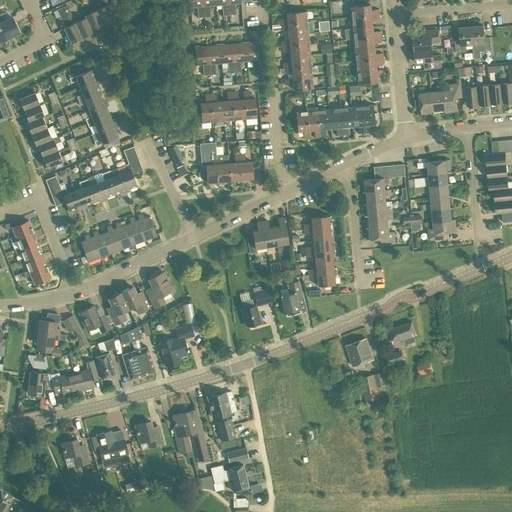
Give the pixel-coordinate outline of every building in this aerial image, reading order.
[(68,9),(69,9),(74,6),(71,0),(65,3),(66,5),(68,9)] [(198,18),(204,17),(202,0),(189,0),(190,8),(197,7),(198,18)] [(210,6),(216,5),(215,0),(202,0),(204,17),(210,17),(210,6)] [(223,16),(229,15),(228,0),(215,0),(216,5),(222,5),(223,16)] [(228,0),(229,15),(235,15),(235,4),(241,3),(240,0),(228,0)] [(96,10),(104,25),(115,20),(108,4),(96,10)] [(350,17),(379,15),(378,9),(370,10),(370,4),(350,6),(351,15),(350,16),(350,17)] [(75,22),(69,9),(68,9),(66,5),(57,10),(65,27),(63,28),(70,44),(82,38),(75,22)] [(93,31),(104,25),(96,10),(85,15),(93,31)] [(307,22),(308,22),(308,20),(307,20),(306,11),(287,13),(287,18),(279,19),(279,25),(307,22)] [(0,13),(0,16),(10,38),(20,33),(12,17),(6,20),(3,13),(0,13)] [(93,32),(93,31),(85,15),(85,16),(85,17),(75,22),(82,38),(93,32)] [(352,28),(372,26),(371,21),(379,20),(379,15),(350,17),(350,20),(352,21),(352,28)] [(0,41),(0,42),(10,38),(0,16),(0,41)] [(289,35),(308,33),(307,24),(308,24),(308,22),(307,22),(279,25),(280,30),(288,29),(289,35)] [(470,26),(472,44),(473,44),(473,48),(474,59),(481,58),(480,51),(491,50),(490,37),(484,38),(483,25),(470,26)] [(352,39),(381,37),(380,31),(372,32),(372,26),(352,28),(353,36),(352,38),(352,39)] [(460,40),(454,41),(455,53),(467,52),(466,49),(473,48),(473,44),(472,44),(470,26),(459,27),(460,40)] [(415,51),(432,50),(431,42),(439,42),(438,30),(426,31),(426,37),(414,39),(415,51)] [(501,44),(511,43),(511,31),(501,32),(501,44)] [(336,41),(348,40),(347,32),(335,34),(336,41)] [(281,47),(310,44),(310,42),(309,42),(308,33),(289,35),(289,40),(281,41),(281,47)] [(355,50),(374,48),(373,43),(381,42),(381,37),(352,39),(352,42),(354,42),(355,50)] [(245,43),(246,61),(253,61),(253,71),(260,71),(258,42),(245,43)] [(240,62),(246,61),(245,43),(232,44),(235,73),(241,72),(240,62)] [(332,53),(330,43),(320,44),(321,54),(332,53)] [(228,73),(235,73),(232,44),(220,45),(221,63),(228,63),(228,73)] [(291,57),(310,55),(309,46),(310,46),(310,44),(281,47),(282,52),(290,51),(291,57)] [(215,64),(221,63),(220,45),(207,46),(209,75),(216,74),(215,64)] [(203,75),(209,75),(207,46),(194,47),(196,65),(202,65),(203,75)] [(354,61),(383,59),(383,53),(374,54),(374,48),(355,50),(355,58),(354,59),(354,61)] [(432,50),(415,51),(416,63),(425,62),(426,70),(443,68),(441,54),(432,55),(432,50)] [(283,69),(312,66),(312,64),(311,64),(310,55),(291,57),(291,62),(283,63),(283,69)] [(376,70),(376,65),(384,64),(383,59),(354,61),(355,64),(356,65),(357,72),(376,70)] [(455,68),(464,67),(463,59),(454,59),(455,68)] [(312,66),(283,69),(284,74),(292,73),(292,78),(292,79),(312,77),(311,68),(312,68),(312,66)] [(459,76),(471,75),(470,67),(458,68),(459,76)] [(79,87),(96,81),(92,69),(75,76),(69,78),(71,83),(77,81),(79,87)] [(376,70),(357,72),(358,83),(377,82),(377,76),(385,75),(384,69),(376,70)] [(292,79),(292,78),(284,79),(285,85),(293,84),(293,90),(313,88),(312,77),(292,79)] [(462,89),(461,78),(455,79),(456,83),(448,84),(449,90),(443,90),(445,109),(457,107),(456,98),(463,97),(462,89)] [(78,101),(101,92),(96,81),(79,87),(82,94),(76,97),(78,101)] [(480,106),(478,86),(477,82),(473,82),(473,86),(463,87),(465,105),(467,105),(467,107),(480,106)] [(511,82),(509,83),(501,84),(503,103),(511,102),(511,82)] [(443,90),(443,84),(436,85),(437,91),(431,92),(433,110),(445,109),(443,90)] [(491,104),(503,103),(501,84),(490,85),(491,104)] [(480,106),(491,104),(490,85),(478,86),(480,106)] [(372,102),(379,101),(378,97),(379,97),(378,86),(370,87),(372,102)] [(425,92),(424,86),(412,88),(413,98),(419,97),(421,115),(422,115),(433,114),(434,114),(433,110),(431,92),(425,92)] [(362,88),(350,88),(350,96),(363,95),(362,88)] [(234,120),(245,119),(243,91),(243,99),(238,100),(237,92),(232,92),(234,120)] [(243,91),(245,119),(257,118),(255,98),(254,98),(254,95),(252,93),(249,94),(249,91),(243,91)] [(23,110),(39,104),(35,92),(19,98),(23,110)] [(88,110),(105,103),(101,92),(78,101),(80,106),(86,103),(88,110)] [(223,120),(234,120),(232,92),(227,92),(227,101),(222,101),(223,120)] [(223,120),(222,101),(216,102),(215,93),(210,94),(212,121),(223,120)] [(201,122),(212,121),(210,94),(205,94),(205,103),(199,103),(201,122)] [(87,123),(110,114),(105,103),(88,110),(91,117),(85,119),(87,123)] [(42,116),(42,117),(44,116),(39,104),(23,110),(28,121),(28,122),(42,116)] [(358,134),(364,133),(361,104),(359,104),(358,106),(351,107),(353,126),(358,126),(358,134)] [(361,104),(364,133),(369,133),(369,124),(374,124),(373,105),(364,105),(363,104),(361,104)] [(336,136),(343,135),(340,106),(338,107),(336,108),(328,109),(330,128),(336,128),(336,136)] [(353,126),(351,107),(342,108),(341,106),(340,106),(343,135),(347,135),(347,127),(353,126)] [(318,109),(318,107),(306,108),(306,111),(308,130),(314,130),(315,138),(320,137),(317,110),(321,110),(320,108),(318,109)] [(7,109),(1,112),(3,117),(9,115),(7,109)] [(325,129),(330,128),(328,109),(321,110),(317,110),(320,137),(326,137),(325,129)] [(309,138),(308,130),(306,111),(295,112),(297,131),(303,131),(304,139),(309,138)] [(87,123),(88,127),(95,125),(97,132),(114,126),(110,114),(87,123)] [(59,123),(65,120),(63,115),(57,117),(59,123)] [(47,128),(42,117),(42,116),(28,122),(28,121),(26,122),(31,134),(47,128)] [(114,126),(97,132),(100,139),(94,141),(96,146),(102,143),(119,137),(114,126)] [(51,139),(47,128),(31,134),(36,146),(37,145),(51,139)] [(42,157),(58,150),(55,144),(61,141),(59,136),(51,139),(37,145),(42,157)] [(68,146),(75,143),(72,138),(66,140),(68,146)] [(75,143),(68,146),(71,151),(77,149),(75,143)] [(136,152),(134,146),(123,150),(125,156),(136,152)] [(175,149),(170,151),(176,165),(182,162),(175,149)] [(58,150),(42,157),(47,168),(54,166),(55,170),(64,166),(62,162),(66,161),(64,155),(60,157),(58,150)] [(77,151),(71,153),(73,159),(79,157),(77,151)] [(242,182),(239,154),(239,151),(234,151),(235,163),(229,163),(230,180),(237,180),(237,183),(242,182)] [(138,157),(136,152),(125,156),(127,161),(138,157)] [(486,166),(506,164),(505,152),(499,153),(492,153),(485,154),(486,166)] [(239,154),(242,182),(246,182),(246,179),(253,178),(252,161),(245,162),(245,153),(239,154)] [(230,180),(229,163),(223,164),(222,155),(217,156),(219,184),(223,184),(223,181),(230,180)] [(215,185),(219,184),(217,156),(211,156),(212,165),(205,165),(206,168),(204,168),(202,169),(201,170),(199,173),(200,176),(202,179),(203,180),(207,180),(207,182),(214,182),(215,185)] [(140,162),(138,157),(127,161),(128,164),(129,166),(140,162)] [(405,157),(405,163),(409,163),(409,170),(415,171),(416,157),(405,157)] [(428,173),(447,172),(446,160),(417,162),(418,168),(428,167),(428,173)] [(142,168),(140,162),(129,166),(131,171),(142,168)] [(126,171),(119,174),(125,190),(136,186),(133,177),(131,171),(129,166),(128,164),(124,165),(126,171)] [(488,178),(508,176),(506,164),(486,166),(488,178)] [(144,173),(142,168),(131,171),(133,177),(144,173)] [(110,171),(106,172),(114,195),(125,190),(119,174),(113,177),(110,171)] [(104,180),(97,183),(103,199),(114,195),(106,172),(101,174),(104,180)] [(415,187),(448,184),(447,172),(428,173),(429,177),(414,178),(415,187)] [(58,181),(56,176),(45,180),(47,185),(58,181)] [(508,187),(511,186),(511,181),(508,182),(508,176),(488,178),(489,190),(493,190),(493,189),(508,188),(508,187)] [(385,190),(384,184),(390,183),(389,177),(387,177),(381,178),(375,179),(366,180),(367,192),(385,190)] [(88,179),(84,181),(92,203),(103,199),(97,183),(90,185),(88,179)] [(59,184),(58,181),(47,185),(49,190),(60,186),(59,184)] [(75,191),(81,207),(92,203),(84,181),(79,183),(78,181),(71,184),(74,191),(75,191)] [(431,197),(449,196),(448,184),(415,187),(414,187),(415,193),(430,192),(431,197)] [(61,189),(60,186),(49,190),(51,196),(62,192),(61,189)] [(495,201),(511,199),(511,186),(508,187),(508,188),(493,189),(493,190),(495,201)] [(65,188),(61,189),(62,192),(64,197),(66,202),(70,211),(81,207),(75,191),(74,191),(68,194),(65,188)] [(368,203),(386,202),(386,196),(392,195),(391,189),(385,190),(367,192),(368,203)] [(64,197),(62,192),(51,196),(53,201),(64,197)] [(426,210),(450,208),(449,196),(431,197),(431,204),(420,205),(420,211),(426,210)] [(66,202),(64,197),(53,201),(55,206),(66,202)] [(511,199),(495,201),(496,214),(504,213),(505,222),(511,221),(511,199)] [(369,216),(394,213),(393,207),(387,208),(386,202),(368,203),(369,216)] [(433,221),(451,220),(450,208),(426,210),(426,216),(432,216),(433,221)] [(370,228),(388,226),(388,220),(394,219),(394,213),(369,216),(370,228)] [(138,222),(145,240),(157,236),(150,217),(145,219),(143,214),(138,216),(140,221),(138,222)] [(304,230),(332,227),(331,223),(329,223),(328,215),(311,217),(311,224),(304,224),(304,230)] [(145,240),(138,222),(136,222),(134,217),(129,219),(131,224),(127,226),(134,244),(145,240)] [(274,227),(277,245),(288,243),(284,218),(278,219),(279,226),(274,227)] [(451,220),(433,221),(434,228),(428,228),(429,241),(444,239),(443,233),(457,231),(456,219),(451,220)] [(277,245),(274,227),(269,228),(267,220),(262,221),(267,247),(277,245)] [(33,232),(29,221),(12,227),(11,222),(4,225),(6,230),(13,228),(16,235),(10,238),(11,241),(32,232),(33,232)] [(256,249),(267,247),(262,221),(257,222),(258,230),(252,231),(253,237),(247,238),(250,254),(257,253),(256,249)] [(134,244),(127,226),(122,228),(120,222),(115,224),(117,229),(115,230),(122,249),(134,244)] [(122,249),(115,230),(113,231),(111,225),(106,227),(108,233),(104,235),(111,253),(122,249)] [(388,226),(370,228),(369,228),(370,239),(381,238),(381,245),(396,244),(396,242),(395,232),(389,233),(388,226)] [(313,241),(330,239),(329,231),(332,231),(332,227),(304,230),(305,235),(312,234),(313,241)] [(111,253),(104,235),(100,236),(98,231),(93,233),(95,238),(92,239),(99,257),(111,253)] [(38,243),(33,232),(32,232),(11,241),(12,243),(18,241),(20,248),(14,250),(15,252),(37,244),(38,243)] [(99,257),(92,239),(91,239),(89,234),(84,236),(86,241),(81,243),(88,262),(99,257)] [(306,252),(334,250),(334,245),(331,245),(330,239),(313,241),(314,246),(306,247),(306,252)] [(219,243),(221,261),(232,260),(230,242),(219,243)] [(42,254),(38,243),(37,244),(15,252),(16,254),(22,252),(25,259),(19,261),(20,263),(41,255),(42,254)] [(315,263),(332,261),(332,254),(334,253),(334,250),(306,252),(307,257),(315,256),(315,263)] [(46,266),(42,254),(41,255),(20,263),(20,265),(26,263),(29,270),(23,272),(24,275),(45,266),(46,266)] [(281,268),(292,267),(292,259),(281,260),(281,268)] [(309,275),(336,272),(336,268),(333,268),(332,261),(315,263),(316,269),(308,270),(308,275),(309,275)] [(51,277),(46,266),(45,266),(24,275),(25,278),(31,275),(34,284),(51,277)] [(154,309),(166,303),(162,295),(172,290),(164,272),(149,279),(155,291),(147,295),(154,309)] [(309,275),(308,275),(302,275),(303,281),(309,280),(317,279),(317,286),(335,284),(334,277),(337,276),(336,272),(309,275)] [(290,317),(291,316),(292,316),(292,314),(300,312),(297,299),(303,298),(298,280),(287,284),(289,293),(280,296),(284,310),(282,310),(282,311),(283,312),(283,313),(284,314),(285,315),(286,316),(288,316),(289,316),(290,317)] [(262,290),(261,286),(252,288),(257,306),(273,302),(269,288),(262,290)] [(121,293),(127,307),(133,304),(138,315),(151,308),(144,295),(138,298),(133,287),(121,293)] [(123,309),(127,307),(121,293),(109,299),(114,310),(108,313),(115,326),(128,319),(123,309)] [(254,306),(252,299),(241,302),(243,309),(241,309),(243,318),(245,318),(247,326),(260,323),(255,306),(254,306)] [(99,318),(93,306),(79,312),(87,331),(98,326),(101,333),(111,329),(105,315),(99,318)] [(59,334),(59,329),(55,328),(56,323),(60,323),(60,316),(59,314),(47,313),(46,318),(42,317),(42,320),(39,320),(39,324),(36,323),(35,331),(59,334)] [(77,327),(84,341),(87,341),(72,315),(67,318),(73,329),(77,327)] [(80,340),(84,341),(77,327),(73,329),(67,318),(62,320),(69,333),(74,330),(80,340)] [(194,335),(190,321),(181,324),(182,326),(180,327),(179,323),(174,325),(175,328),(174,329),(177,337),(173,338),(159,343),(167,368),(181,363),(179,357),(189,353),(185,339),(194,335)] [(411,322),(389,329),(393,342),(403,339),(405,345),(416,341),(414,336),(416,335),(411,322)] [(128,331),(132,342),(141,339),(137,326),(128,331)] [(66,335),(59,334),(35,331),(34,339),(37,339),(36,344),(38,344),(37,351),(52,352),(51,356),(61,357),(62,349),(53,347),(53,346),(54,338),(58,339),(66,340),(66,335)] [(123,344),(132,342),(128,331),(120,335),(123,344)] [(106,351),(115,348),(113,338),(104,342),(106,351)] [(356,342),(363,362),(373,358),(366,338),(356,342)] [(353,366),(363,362),(356,342),(346,345),(353,366)] [(135,350),(142,375),(155,371),(147,347),(135,350)] [(130,379),(142,375),(135,350),(122,354),(130,379)] [(389,366),(405,360),(402,350),(386,355),(389,366)] [(109,377),(113,376),(113,374),(115,374),(112,365),(113,365),(109,353),(95,357),(101,378),(107,376),(109,377)] [(44,365),(45,355),(35,354),(33,364),(44,365)] [(94,360),(86,362),(88,370),(73,373),(78,391),(92,387),(91,380),(99,377),(94,360)] [(420,375),(433,371),(430,362),(417,366),(420,375)] [(53,386),(50,374),(31,371),(28,393),(42,395),(43,385),(53,386)] [(73,373),(60,377),(59,372),(50,374),(53,386),(55,395),(63,393),(64,394),(78,391),(73,373)] [(367,407),(389,401),(386,385),(383,372),(360,377),(367,407)] [(335,398),(346,396),(341,374),(330,376),(335,398)] [(351,398),(357,397),(354,386),(348,387),(351,398)] [(224,392),(223,391),(219,392),(218,394),(207,397),(213,417),(230,413),(237,411),(234,399),(233,399),(231,391),(225,393),(225,392),(224,392)] [(186,434),(187,433),(191,432),(198,461),(209,459),(209,458),(214,457),(210,445),(206,446),(199,418),(198,418),(196,410),(181,414),(186,434)] [(192,451),(187,433),(186,434),(181,414),(173,416),(176,427),(172,428),(179,454),(192,451)] [(221,441),(235,437),(231,418),(216,422),(221,441)] [(153,431),(150,421),(135,425),(139,442),(147,440),(149,448),(164,444),(161,429),(153,431)] [(129,460),(128,454),(129,454),(125,438),(113,441),(111,431),(96,435),(102,459),(110,458),(111,464),(129,460)] [(79,450),(76,439),(61,443),(65,457),(72,455),(75,467),(90,463),(86,448),(79,450)] [(229,463),(248,458),(246,448),(227,453),(229,463)] [(248,487),(242,464),(227,468),(228,469),(223,470),(222,465),(210,468),(214,483),(230,479),(233,491),(248,487)] [(196,487),(196,480),(195,480),(195,478),(192,478),(192,477),(186,476),(185,486),(186,486),(196,487)] [(127,493),(145,488),(142,479),(125,484),(127,493)] [(12,511),(20,500),(0,487),(0,511),(12,511)] [(76,503),(82,501),(79,491),(72,494),(76,503)]
